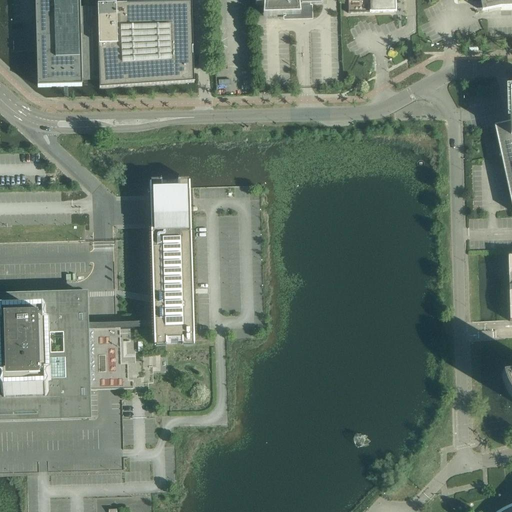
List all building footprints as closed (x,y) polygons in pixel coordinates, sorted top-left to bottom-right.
[(194,70),(194,69),(193,54),(192,54),(192,50),(193,50),(192,2),(154,3),(154,4),(97,5),(97,8),(80,8),(80,0),(35,0),(38,87),(82,87),(82,83),(99,81),(99,89),(152,86),(152,85),(155,85),(155,86),(194,83),(194,73),(193,73),(193,70),(194,70)] [(255,0),(256,6),(264,6),(263,17),(285,16),(285,17),(285,18),(311,17),(310,6),(310,4),(322,4),(321,0),(255,0)] [(347,0),(348,14),(396,13),(395,0),(347,0)] [(511,0),(479,0),(482,11),(495,8),(511,7),(511,0)] [(494,126),(511,208),(511,91),(509,91),(510,122),(494,126)] [(182,344),(194,344),(194,335),(190,188),(190,184),(190,182),(188,182),(188,180),(178,180),(178,183),(161,183),(161,181),(151,181),(151,184),(150,184),(150,185),(155,345),(156,345),(156,348),(166,347),(166,345),(167,345),(167,339),(179,339),(182,338),(182,344)] [(0,422),(92,420),(91,391),(106,391),(121,390),(119,321),(109,321),(105,321),(89,322),(88,292),(0,294),(0,422)] [(511,370),(511,373),(501,376),(502,381),(504,385),(506,390),(509,394),(511,398),(511,370)]
